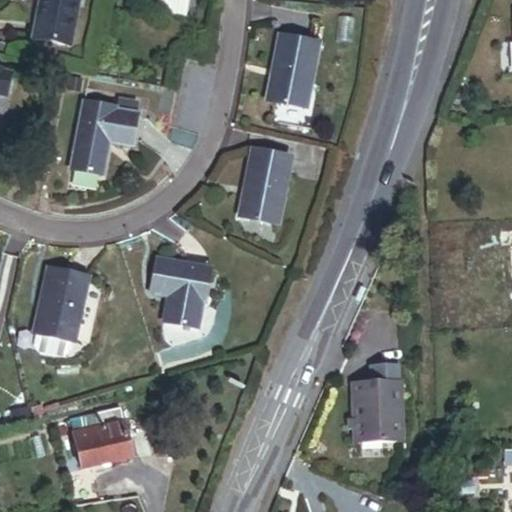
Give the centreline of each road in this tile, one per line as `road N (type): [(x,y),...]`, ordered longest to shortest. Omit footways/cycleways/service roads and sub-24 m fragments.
road 1 (tertiary): [(235,511),(359,232),(423,32)]
road 2 (residential): [(239,0),(222,124),(201,166),(172,198),(123,226),(83,232),(0,211)]
